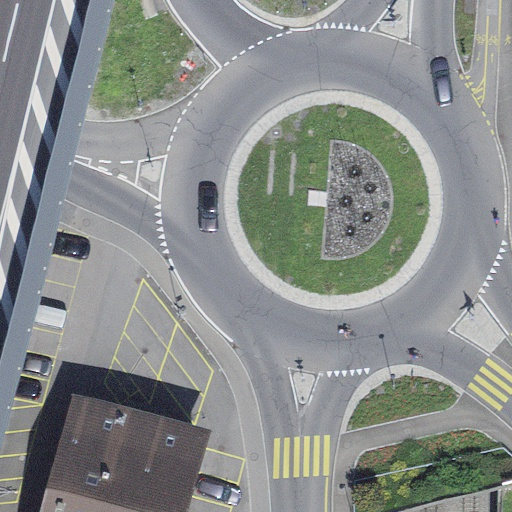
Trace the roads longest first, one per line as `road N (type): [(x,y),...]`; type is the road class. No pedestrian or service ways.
road 1 (tertiary): [(82,160),(113,194),(202,246)]
road 2 (primary): [(387,326),(511,396)]
road 3 (primary): [(443,112),(400,75),(317,59)]
road 4 (tertiary): [(214,123),(82,160)]
road 5 (primary): [(387,326),(441,285),(470,224)]
road 6 (tertiary): [(255,313),(300,438)]
road 7 (primary): [(214,123),(194,183),(202,246)]
